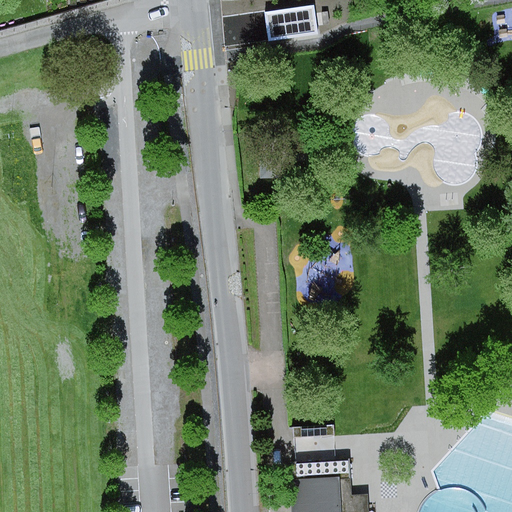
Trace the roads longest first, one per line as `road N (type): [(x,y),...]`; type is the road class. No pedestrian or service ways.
road 1 (residential): [(193,1),(240,511)]
road 2 (residential): [(0,54),(193,1)]
